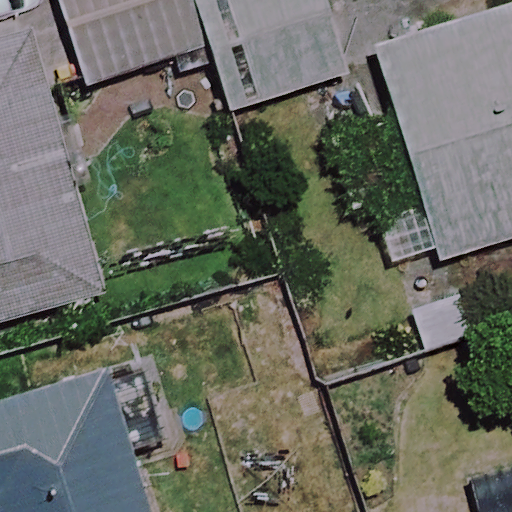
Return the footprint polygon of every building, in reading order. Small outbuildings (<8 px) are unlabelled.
[(194,48),(178,0),(164,0),(48,38),(66,90),(194,48)] [(346,77),(322,0),(193,0),(228,113),(346,77)] [(511,6),(367,51),(385,109),(330,126),(377,278),(511,236),(511,6)] [(0,320),(104,293),(30,8),(0,15),(0,320)] [(144,511),(105,371),(0,400),(0,511),(144,511)]
